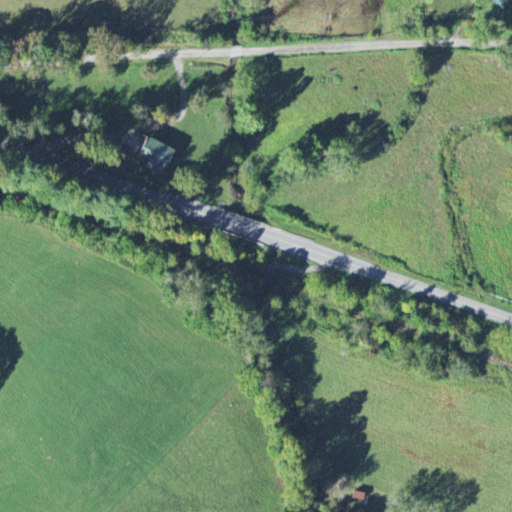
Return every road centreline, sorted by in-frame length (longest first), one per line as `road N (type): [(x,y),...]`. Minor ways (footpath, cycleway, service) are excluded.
road 1 (residential): [(511,44),(0,60)]
road 2 (tertiary): [(272,235),(511,322)]
road 3 (tertiary): [(0,142),(218,219)]
